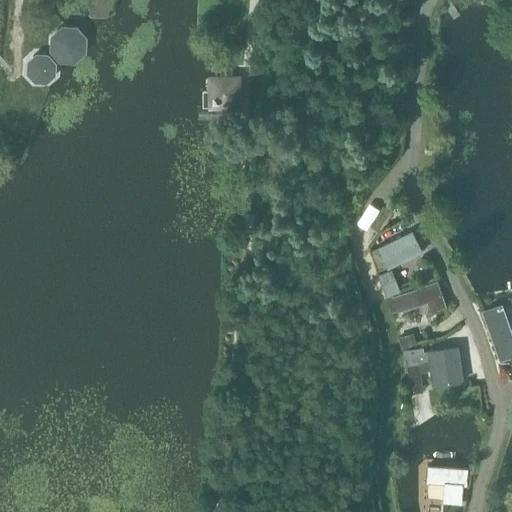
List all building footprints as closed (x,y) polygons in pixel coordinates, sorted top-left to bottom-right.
[(77,64),(89,54),(89,38),(79,27),(64,26),(52,37),(52,52),(62,63),(77,64)] [(48,83),(57,75),(58,63),(50,54),(38,54),(29,62),(28,74),(36,83),(48,83)] [(210,109),(243,109),(243,75),(210,75),(210,109)] [(395,213),(400,206),(389,199),(385,206),(395,213)] [(389,268),(424,251),(414,230),(379,247),(389,268)] [(386,296),(389,295),(400,291),(391,269),(382,273),(378,275),(386,296)] [(448,306),(439,280),(394,296),(399,312),(430,301),(433,311),(448,306)] [(511,331),(502,304),(483,311),(501,362),(511,358),(511,331)] [(401,348),(407,346),(416,344),(413,333),(403,335),(398,337),(401,348)] [(435,386),(466,382),(461,346),(430,350),(431,361),(435,386)] [(413,364),(431,361),(430,350),(423,351),(423,347),(408,349),(404,350),(406,365),(413,364)] [(501,373),(511,372),(511,361),(500,363),(501,373)] [(427,465),(426,483),(444,484),(443,502),(461,504),(462,485),(467,486),(468,468),(427,465)]
